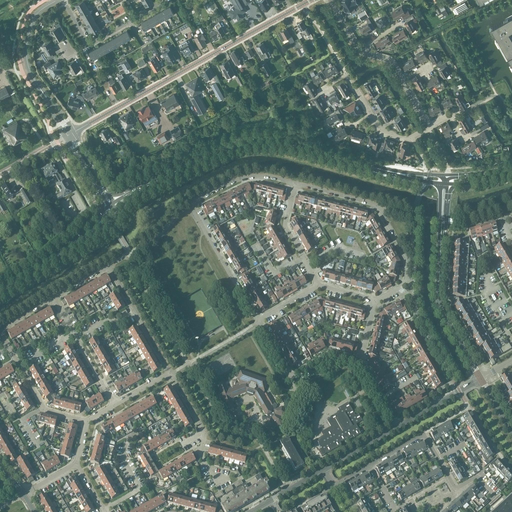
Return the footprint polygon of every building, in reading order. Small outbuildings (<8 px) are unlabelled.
[(229,12),(233,19),(233,18),(236,16),(238,21),(244,18),(242,15),(243,15),(242,14),(241,13),(243,12),(243,13),(247,11),(243,4),(245,3),(246,5),(251,2),(250,1),(249,0),(231,0),(232,1),(233,3),(235,7),(234,7),(232,9),(232,8),(232,9),(232,10),(232,11),(229,12)] [(269,6),(272,4),(270,0),(263,0),(259,3),(264,11),(270,8),(269,6)] [(351,10),(354,8),(353,6),(358,4),(356,0),(350,0),(349,0),(339,0),(340,0),(342,4),(343,4),(344,6),(343,6),(346,12),(347,11),(347,12),(350,10),(351,10)] [(76,5),(79,10),(86,5),(83,1),(76,5)] [(467,8),(464,2),(454,9),(457,14),(467,8)] [(81,14),(89,10),(86,5),(79,10),(81,14)] [(165,9),(169,16),(174,14),(170,6),(165,9)] [(401,7),(392,13),(395,19),(402,15),(404,18),(410,15),(408,11),(404,13),(401,7)] [(169,16),(165,9),(161,12),(165,19),(169,16)] [(89,10),(81,14),(84,19),(91,15),(89,10)] [(438,14),(437,14),(440,18),(448,14),(445,10),(441,12),(438,14)] [(165,19),(161,12),(156,14),(160,22),(165,19)] [(383,17),(376,21),(380,28),(389,23),(386,19),(389,17),(386,12),(381,14),(383,17)] [(160,22),(156,14),(151,17),(155,24),(160,22)] [(220,14),(214,18),(217,23),(223,20),(220,14)] [(87,24),(94,20),(91,15),(84,19),(87,24)] [(412,15),(405,19),(407,22),(405,23),(407,27),(410,33),(416,29),(414,24),(413,25),(410,20),(414,18),(412,15)] [(511,16),(491,28),(511,65),(511,16)] [(155,24),(151,17),(146,20),(151,27),(155,24)] [(94,20),(87,24),(89,28),(97,24),(94,20)] [(151,27),(146,20),(142,22),(146,30),(151,27)] [(305,33),(309,39),(312,37),(307,27),(306,28),(302,21),(297,24),(299,28),(298,28),(300,32),(301,31),(303,34),(305,33)] [(374,27),(371,22),(361,27),(366,35),(370,32),(370,31),(372,30),(371,29),(374,27)] [(63,38),(60,34),(64,32),(59,23),(55,25),(57,28),(53,31),(54,31),(51,33),(56,42),(63,38)] [(187,23),(179,28),(183,35),(191,30),(187,23)] [(212,37),(215,41),(220,38),(220,37),(225,34),(219,23),(215,25),(217,28),(210,33),(212,37)] [(97,24),(89,28),(92,33),(100,29),(97,24)] [(279,34),(283,41),(288,38),(291,44),(295,41),(291,36),(286,29),(281,32),(281,33),(279,34)] [(397,34),(391,37),(395,44),(404,38),(405,39),(408,37),(404,30),(397,34)] [(122,33),(127,41),(131,38),(127,31),(122,33)] [(127,41),(122,33),(118,36),(122,43),(127,41)] [(194,38),(200,48),(206,44),(204,39),(205,38),(203,34),(194,38)] [(122,43),(118,36),(113,39),(117,46),(122,43)] [(380,44),(377,46),(380,51),(383,49),(382,47),(386,44),(387,45),(392,43),(388,36),(382,39),(382,40),(379,42),(380,44)] [(117,46),(113,39),(108,41),(112,49),(117,46)] [(112,49),(108,41),(104,44),(108,52),(112,49)] [(180,47),(185,56),(186,56),(189,54),(191,53),(194,51),(195,51),(195,50),(194,51),(189,41),(187,42),(187,41),(181,44),(182,46),(180,47)] [(43,47),(46,52),(41,55),(45,62),(54,57),(52,53),(54,52),(49,43),(43,47)] [(258,46),(256,47),(257,47),(258,50),(257,51),(259,54),(260,54),(262,58),(265,57),(266,57),(271,54),(268,49),(267,50),(263,43),(261,44),(260,43),(258,45),(259,45),(258,46)] [(108,52),(104,44),(99,47),(103,54),(108,52)] [(152,44),(142,49),(144,53),(153,47),(152,44)] [(168,51),(164,53),(166,57),(165,58),(169,64),(176,60),(173,54),(176,52),(172,45),(167,48),(168,51)] [(103,54),(99,47),(94,50),(98,57),(103,54)] [(252,49),(246,52),(249,58),(255,55),(252,49)] [(98,57),(94,50),(89,52),(94,60),(98,57)] [(438,55),(435,50),(428,54),(431,60),(432,60),(434,64),(435,63),(437,66),(442,62),(440,60),(439,60),(437,56),(438,55)] [(229,54),(235,65),(237,64),(238,65),(245,61),(243,57),(239,58),(235,51),(229,54)] [(416,56),(414,58),(417,63),(420,62),(423,61),(428,59),(423,51),(416,56)] [(155,58),(149,62),(151,65),(150,65),(155,72),(161,69),(159,66),(160,66),(155,58)] [(416,66),(412,59),(402,65),(406,72),(411,69),(416,66)] [(50,61),(43,65),(46,70),(49,68),(54,78),(61,74),(58,70),(62,68),(58,62),(52,65),(50,61)] [(122,64),(124,68),(127,72),(132,69),(127,61),(122,64)] [(220,65),(225,74),(224,74),(227,79),(234,74),(227,61),(220,65)] [(68,65),(73,74),(82,69),(83,72),(86,71),(83,65),(78,67),(74,62),(68,65)] [(266,62),(261,65),(267,75),(271,73),(266,62)] [(448,68),(445,63),(438,68),(440,70),(439,71),(440,73),(440,74),(442,79),(450,74),(447,69),(448,68)] [(339,72),(334,65),(324,71),(328,78),(334,74),(334,75),(339,72)] [(202,72),(206,80),(215,76),(210,67),(204,70),(202,71),(202,72)] [(138,82),(144,78),(143,78),(146,76),(142,69),(133,74),(138,82)] [(319,73),(312,77),(316,85),(321,82),(320,81),(323,80),(322,78),(325,77),(322,72),(319,73)] [(122,74),(116,78),(118,81),(118,80),(124,90),(130,86),(125,77),(124,77),(122,74)] [(236,77),(240,83),(242,86),(245,85),(239,75),(236,77)] [(418,79),(416,76),(411,79),(412,82),(414,81),(416,86),(415,87),(418,91),(425,87),(421,82),(419,78),(418,79)] [(432,79),(427,82),(431,89),(441,83),(437,76),(432,78),(432,79)] [(104,85),(106,88),(109,86),(114,94),(115,93),(116,93),(118,92),(118,91),(119,90),(113,79),(107,82),(105,78),(101,80),(104,85)] [(187,85),(193,97),(191,98),(200,114),(207,111),(197,94),(203,91),(201,88),(202,87),(197,79),(187,85)] [(374,86),(371,81),(364,85),(367,91),(368,91),(370,94),(369,95),(371,98),(378,94),(376,91),(375,92),(372,87),(374,86)] [(316,91),(310,82),(304,85),(306,90),(308,90),(310,94),(309,95),(311,98),(316,95),(314,92),(316,91)] [(350,94),(343,82),(336,86),(338,88),(339,88),(341,92),(340,93),(343,98),(350,94)] [(215,83),(211,85),(220,101),(224,98),(215,83)] [(82,94),(85,99),(87,98),(88,100),(99,94),(96,87),(92,90),(91,89),(88,91),(88,92),(84,94),(84,93),(82,94)] [(0,90),(0,100),(10,95),(5,88),(0,90)] [(329,99),(326,101),(329,106),(332,104),(332,105),(339,100),(335,93),(331,96),(328,98),(329,99)] [(464,99),(461,94),(455,98),(458,103),(462,110),(470,105),(468,102),(466,104),(463,99),(464,99)] [(70,98),(69,102),(73,104),(72,108),(77,110),(79,105),(81,106),(81,103),(84,102),(85,101),(82,96),(78,95),(78,97),(75,99),(70,98)] [(174,95),(161,103),(164,107),(166,106),(168,111),(180,105),(174,95)] [(386,106),(380,95),(372,100),(375,104),(376,104),(379,110),(386,106)] [(321,99),(319,96),(311,101),(313,104),(315,103),(317,107),(316,107),(319,112),(326,108),(323,103),(322,103),(320,100),(321,99)] [(442,102),(439,104),(442,109),(445,107),(446,108),(448,107),(449,107),(453,105),(449,97),(442,101),(442,102)] [(361,112),(356,102),(344,109),(350,111),(352,115),(357,112),(359,113),(361,112)] [(437,114),(442,110),(438,104),(428,109),(432,117),(437,114)] [(140,112),(139,112),(140,115),(139,116),(142,121),(143,120),(143,121),(144,121),(144,122),(146,125),(157,119),(156,115),(153,111),(152,111),(149,107),(144,110),(143,108),(139,110),(140,112)] [(380,112),(381,114),(383,117),(382,117),(385,122),(393,118),(388,110),(387,108),(380,112)] [(339,110),(338,110),(335,111),(336,113),(326,119),(329,123),(329,122),(331,125),(340,120),(338,117),(341,115),(340,112),(339,110)] [(119,119),(126,131),(133,127),(132,125),(135,123),(132,117),(131,117),(129,113),(119,119)] [(399,116),(394,119),(396,122),(394,123),(396,126),(395,126),(398,131),(405,126),(401,119),(399,116)] [(465,117),(458,121),(462,126),(466,132),(473,128),(471,126),(469,127),(467,122),(468,121),(465,117)] [(3,131),(12,147),(27,138),(20,126),(19,126),(17,122),(3,131)] [(444,135),(446,138),(451,135),(449,132),(450,132),(449,131),(452,130),(448,123),(441,127),(445,135),(444,135)] [(339,131),(337,128),(331,131),(333,135),(334,135),(336,138),(338,141),(348,135),(344,128),(339,131)] [(100,133),(105,142),(108,140),(109,143),(112,142),(110,138),(112,137),(107,129),(105,130),(104,130),(102,131),(102,132),(100,133)] [(181,131),(173,135),(176,140),(183,135),(181,131)] [(351,137),(352,138),(351,140),(360,142),(363,143),(366,134),(353,131),(352,135),(351,137)] [(487,132),(485,133),(484,131),(479,134),(480,135),(474,138),(478,145),(488,139),(488,137),(489,136),(487,132)] [(165,132),(158,136),(157,137),(161,144),(169,139),(165,132)] [(119,135),(116,136),(114,138),(117,145),(123,141),(119,135)] [(373,145),(372,147),(379,149),(380,142),(378,142),(379,138),(369,135),(367,143),(373,145)] [(447,140),(453,150),(460,146),(457,141),(455,139),(453,140),(452,137),(447,140)] [(381,142),(380,149),(381,149),(383,149),(383,148),(393,150),(395,142),(385,140),(384,143),(381,142)] [(461,148),(465,155),(470,152),(470,151),(477,147),(474,142),(467,146),(467,145),(461,148)] [(406,157),(406,156),(409,157),(410,152),(407,151),(408,148),(402,146),(400,152),(397,151),(396,157),(399,158),(399,155),(406,157)] [(57,185),(63,181),(60,176),(59,176),(57,173),(58,173),(57,173),(53,165),(48,168),(47,169),(42,171),(42,172),(46,179),(48,182),(48,183),(49,182),(54,180),(57,185)] [(63,181),(57,185),(56,185),(57,185),(61,193),(53,198),(55,201),(63,197),(64,197),(71,193),(71,192),(69,188),(69,187),(68,188),(67,186),(68,185),(67,185),(65,181),(64,180),(64,181),(63,181)] [(254,190),(253,183),(249,185),(248,184),(243,187),(247,195),(250,194),(249,193),(254,190)] [(258,183),(258,184),(253,183),(254,190),(259,192),(259,193),(261,194),(263,185),(258,183)] [(2,188),(8,199),(9,199),(9,200),(10,200),(12,198),(13,198),(12,197),(15,195),(19,192),(16,187),(12,189),(9,184),(2,188)] [(264,193),(267,194),(269,186),(263,185),(261,194),(260,196),(263,197),(264,193)] [(247,195),(243,187),(238,189),(242,196),(244,195),(246,198),(249,197),(247,195)] [(274,196),(277,196),(279,189),(274,188),(271,199),(273,200),(274,196)] [(24,189),(20,191),(28,205),(32,203),(24,189)] [(239,197),(242,196),(238,189),(234,192),(239,202),(241,201),(239,197)] [(280,197),(279,198),(279,200),(285,202),(286,194),(284,193),(284,191),(279,189),(277,196),(280,197)] [(237,203),(239,202),(234,192),(229,194),(232,201),(235,200),(237,203)] [(230,202),(232,201),(229,194),(224,197),(229,207),(231,206),(230,202)] [(305,196),(300,195),(299,198),(296,197),(294,204),(300,206),(301,203),(303,203),(305,196)] [(224,197),(219,199),(222,206),(225,205),(227,208),(229,207),(224,197)] [(316,199),(311,198),(308,209),(310,209),(311,205),(314,206),(316,199)] [(220,207),(222,206),(219,199),(214,202),(219,212),(222,211),(220,207)] [(326,202),(325,201),(325,200),(321,199),(321,200),(318,211),(321,212),(322,208),(324,209),(326,202)] [(217,213),(219,212),(214,202),(209,204),(213,211),(215,209),(217,213)] [(331,215),(332,213),(334,214),(337,204),(332,203),(329,214),(331,215)] [(214,213),(213,211),(209,204),(204,207),(206,209),(203,210),(206,216),(206,217),(214,213)] [(339,217),(342,218),(342,216),(345,217),(347,207),(346,207),(346,205),(342,204),(342,206),(340,213),(339,217)] [(356,217),(358,210),(353,209),(350,220),(352,221),(353,217),(356,217)] [(267,219),(276,221),(277,216),(275,215),(276,212),(270,211),(269,217),(267,216),(267,219)] [(361,220),(363,221),(364,219),(369,221),(373,215),(368,213),(369,213),(363,211),(361,220)] [(371,225),(370,226),(368,227),(369,229),(379,224),(376,219),(373,215),(369,221),(371,225)] [(296,218),(293,220),(291,221),(293,223),(291,224),(292,226),(291,227),(293,230),(302,225),(302,224),(299,220),(298,220),(296,218)] [(269,225),(269,228),(274,227),(276,221),(267,219),(266,221),(268,222),(267,225),(269,225)] [(498,222),(490,224),(492,233),(498,232),(496,225),(498,224),(498,222)] [(302,225),(293,230),(295,233),(296,232),(297,234),(303,230),(302,227),(305,225),(304,223),(302,224),(302,225)] [(379,224),(369,229),(370,232),(371,231),(374,235),(376,234),(377,235),(382,232),(380,229),(382,228),(379,224)] [(220,226),(213,230),(216,235),(226,229),(225,227),(221,229),(220,226)] [(268,235),(269,237),(277,232),(274,227),(269,228),(270,230),(268,231),(269,234),(268,235)] [(227,231),(226,229),(216,235),(219,240),(225,236),(224,234),(227,231)] [(474,229),(469,231),(472,240),(476,238),(477,238),(474,229)] [(308,230),(305,232),(303,230),(297,234),(300,238),(310,233),(308,230)] [(272,238),(273,241),(280,237),(277,232),(269,237),(267,238),(268,240),(272,238)] [(380,240),(376,242),(377,244),(380,243),(387,238),(385,233),(383,234),(382,232),(377,235),(380,240)] [(311,235),(310,233),(300,238),(302,243),(309,239),(307,237),(311,235)] [(225,236),(219,240),(221,245),(231,239),(230,236),(227,238),(225,236)] [(282,242),(280,237),(273,241),(275,243),(271,245),(272,248),(282,242)] [(390,243),(387,238),(380,243),(377,244),(379,246),(380,245),(382,248),(390,243)] [(224,249),(232,244),(231,242),(233,241),(231,239),(221,245),(224,249)] [(310,242),(309,239),(302,243),(305,248),(315,242),(314,240),(310,242)] [(279,250),(285,246),(282,242),(272,248),(274,250),(277,248),(279,250)] [(305,248),(308,253),(314,249),(313,246),(316,244),(315,242),(305,248)] [(468,260),(472,260),(472,258),(468,258),(469,243),(467,243),(465,243),(462,243),(460,243),(455,242),(452,297),(466,297),(467,293),(470,293),(470,291),(467,291),(467,282),(471,282),(471,280),(467,280),(468,271),(471,271),(471,269),(468,269),(468,260)] [(224,249),(227,254),(237,248),(236,246),(234,247),(232,244),(224,249)] [(494,249),(496,252),(497,253),(505,249),(502,244),(494,249)] [(289,250),(287,247),(286,248),(285,246),(279,250),(280,253),(277,255),(278,257),(289,250)] [(390,246),(382,250),(386,257),(388,257),(396,252),(395,252),(393,247),(391,248),(390,246)] [(237,248),(227,254),(230,259),(236,255),(235,252),(238,250),(237,248)] [(497,254),(499,258),(507,253),(505,249),(497,253),(496,252),(494,254),(495,256),(497,254)] [(291,256),(290,254),(291,254),(289,250),(278,257),(279,259),(283,257),(284,260),(291,256)] [(388,257),(391,263),(400,262),(398,257),(398,256),(399,255),(397,251),(395,252),(396,252),(388,257)] [(502,263),(510,258),(507,253),(499,258),(501,262),(502,263)] [(239,256),(238,254),(236,255),(230,259),(232,263),(242,257),(241,255),(239,256)] [(242,257),(232,263),(235,268),(242,264),(240,262),(244,260),(242,257)] [(511,263),(511,261),(510,258),(502,263),(501,262),(499,263),(500,265),(502,264),(505,267),(511,263)] [(391,263),(390,269),(398,272),(400,266),(399,266),(400,262),(391,263)] [(240,271),(242,274),(247,271),(244,266),(243,267),(242,264),(235,268),(238,273),(240,271)] [(398,272),(390,269),(389,272),(390,272),(389,277),(395,282),(396,277),(397,277),(398,272)] [(330,281),(332,273),(329,273),(329,271),(324,270),(322,275),(325,276),(324,279),(330,281)] [(335,282),(338,271),(335,270),(334,274),(332,273),(330,281),(335,282)] [(245,284),(251,281),(252,280),(248,273),(242,276),(243,279),(242,279),(245,284)] [(342,276),(340,283),(345,285),(348,274),(346,273),(345,277),(342,276)] [(107,275),(102,278),(106,286),(111,283),(107,275)] [(293,283),(297,289),(302,286),(297,279),(296,276),(294,278),(296,281),(293,283)] [(300,279),(299,277),(297,279),(302,286),(307,284),(306,282),(308,281),(305,276),(300,279)] [(356,287),(356,288),(359,276),(356,276),(356,277),(353,276),(352,279),(351,286),(356,287)] [(355,289),(359,290),(360,289),(361,289),(363,282),(364,279),(361,278),(361,277),(359,276),(356,288),(356,287),(355,289)] [(387,289),(390,287),(389,286),(391,285),(391,284),(395,282),(389,277),(388,276),(381,280),(386,288),(387,289)] [(102,288),(106,286),(102,278),(97,281),(102,288)] [(367,278),(366,282),(363,282),(361,289),(366,290),(369,282),(369,279),(367,278)] [(253,279),(252,280),(251,281),(245,284),(247,289),(249,288),(250,291),(255,288),(258,287),(253,279)] [(371,284),(371,282),(372,280),(369,279),(369,282),(366,290),(372,292),(372,291),(377,292),(376,285),(371,284)] [(379,281),(380,282),(376,285),(377,292),(381,290),(386,288),(381,280),(379,281)] [(97,291),(102,288),(97,281),(93,284),(97,291)] [(287,282),(293,293),(297,291),(296,290),(297,289),(293,283),(291,284),(289,281),(287,282)] [(288,295),(289,294),(290,295),(293,293),(287,282),(284,283),(286,287),(284,288),(288,295)] [(92,294),(97,291),(93,284),(88,286),(92,294)] [(88,296),(92,294),(88,286),(83,289),(88,296)] [(279,286),(277,287),(283,297),(284,299),(287,296),(287,295),(288,295),(284,288),(281,289),(279,286)] [(278,300),(283,297),(277,287),(275,288),(277,292),(274,294),(278,300)] [(255,288),(250,291),(249,292),(252,297),(262,291),(260,289),(257,291),(255,288)] [(83,299),(88,296),(83,289),(79,292),(83,299)] [(254,301),(261,297),(259,295),(263,293),(262,291),(252,297),(254,301)] [(78,302),(83,299),(79,292),(74,294),(78,302)] [(117,293),(109,297),(112,302),(120,298),(117,293)] [(74,305),(78,302),(74,294),(69,297),(74,305)] [(67,304),(69,307),(74,305),(69,297),(62,302),(64,306),(67,304)] [(257,306),(265,301),(267,300),(266,298),(262,300),(261,297),(254,301),(257,306)] [(112,302),(115,307),(122,302),(120,298),(112,302)] [(323,307),(321,299),(317,302),(317,301),(312,304),(317,312),(319,311),(318,309),(323,307)] [(327,310),(329,310),(330,310),(332,301),(326,300),(326,301),(321,299),(323,307),(327,308),(327,310)] [(499,349),(494,341),(494,340),(491,342),(486,333),(489,331),(488,330),(485,331),(481,324),(484,322),(483,320),(480,322),(476,315),(479,313),(478,311),(475,313),(470,305),(473,303),(472,302),(469,303),(467,299),(454,307),(479,349),(481,348),(490,362),(511,349),(509,344),(499,349)] [(260,310),(262,313),(268,310),(265,304),(266,304),(265,301),(257,306),(260,311),(260,310)] [(330,310),(329,310),(329,313),(331,313),(332,309),(335,310),(337,303),(332,301),(330,310)] [(394,305),(397,311),(399,314),(406,310),(401,301),(399,303),(399,302),(394,305)] [(122,302),(115,307),(118,311),(125,307),(122,302)] [(317,312),(312,304),(307,307),(311,313),(314,312),(316,315),(318,314),(317,312)] [(339,315),(342,316),(342,315),(345,315),(346,313),(348,306),(342,304),(339,315)] [(395,313),(397,311),(394,305),(389,308),(394,315),(393,315),(395,318),(397,316),(395,313)] [(353,306),(353,307),(350,318),(352,319),(353,315),(356,316),(358,308),(357,308),(357,307),(353,306)] [(45,311),(49,319),(54,316),(52,313),(55,311),(53,307),(45,311)] [(309,315),(311,313),(307,307),(303,310),(309,320),(311,318),(309,315)] [(356,316),(359,317),(359,318),(364,319),(366,314),(363,313),(364,310),(358,308),(356,316)] [(393,315),(394,315),(389,308),(384,310),(384,311),(380,313),(386,318),(391,315),(391,317),(393,315)] [(302,319),(303,321),(306,320),(306,321),(309,320),(303,310),(298,312),(302,319)] [(45,321),(49,319),(45,311),(40,314),(45,321)] [(293,315),(299,325),(301,324),(299,320),(302,319),(298,312),(297,313),(296,312),(293,314),(293,315)] [(377,323),(386,326),(386,323),(385,323),(386,318),(380,313),(379,318),(378,318),(377,323)] [(40,324),(45,321),(40,314),(36,317),(40,324)] [(299,325),(293,315),(288,318),(292,324),(295,323),(297,326),(299,325)] [(35,327),(40,324),(36,317),(31,319),(35,327)] [(31,330),(35,327),(31,319),(26,322),(31,330)] [(283,327),(282,325),(279,327),(276,321),(268,326),(270,329),(269,329),(271,333),(272,332),(273,333),(281,329),(283,327)] [(26,332),(31,330),(26,322),(22,325),(26,332)] [(401,331),(402,333),(412,327),(409,322),(403,326),(404,329),(401,331)] [(21,335),(26,332),(22,325),(17,327),(21,335)] [(140,332),(137,327),(134,328),(133,325),(128,329),(132,336),(140,332)] [(17,338),(21,335),(17,327),(12,330),(17,338)] [(284,330),(283,327),(281,329),(273,333),(276,338),(282,334),(281,332),(284,330)] [(407,333),(408,336),(415,332),(412,327),(402,333),(404,335),(407,333)] [(376,329),(374,334),(385,337),(386,334),(382,333),(383,331),(376,329)] [(17,338),(12,330),(7,333),(12,340),(17,338)] [(140,332),(132,336),(135,341),(142,336),(140,332)] [(288,337),(286,332),(282,334),(276,338),(276,339),(275,340),(277,343),(288,337)] [(406,340),(408,342),(418,336),(415,332),(408,336),(410,338),(406,340)] [(137,345),(145,341),(142,336),(135,341),(137,345)] [(412,342),(414,345),(420,341),(418,336),(408,342),(409,344),(412,342)] [(89,342),(92,347),(99,343),(98,341),(100,339),(99,337),(89,342)] [(288,337),(277,343),(279,347),(280,346),(281,347),(288,344),(290,342),(288,340),(290,339),(288,337)] [(320,351),(325,348),(324,346),(326,344),(323,338),(315,342),(320,351)] [(336,349),(338,342),(338,340),(330,338),(329,344),(331,345),(331,347),(336,349)] [(341,342),(338,342),(336,349),(341,350),(344,339),(342,338),(341,342)] [(379,344),(380,341),(373,339),(371,344),(383,347),(383,345),(382,345),(379,344)] [(140,350),(148,346),(145,341),(137,345),(140,350)] [(412,350),(413,352),(423,346),(420,341),(414,345),(415,348),(412,350)] [(95,352),(104,346),(102,342),(99,343),(92,347),(95,352)] [(312,342),(310,344),(316,354),(320,351),(315,342),(313,344),(312,342)] [(358,345),(352,344),(352,343),(349,342),(348,344),(349,344),(347,352),(348,352),(347,353),(351,354),(352,353),(356,354),(358,345)] [(281,347),(284,352),(294,346),(293,344),(289,346),(288,344),(281,347)] [(316,354),(310,344),(308,345),(310,348),(307,350),(311,356),(316,354)] [(72,346),(64,351),(67,355),(75,351),(72,346)] [(104,346),(95,352),(97,357),(107,351),(104,346)] [(143,355),(150,350),(148,346),(140,350),(143,355)] [(287,357),(293,353),(292,351),(295,348),(294,346),(284,352),(283,353),(285,356),(286,356),(287,357)] [(418,352),(419,354),(426,351),(423,346),(413,352),(414,354),(418,352)] [(146,359),(153,355),(150,350),(143,355),(146,359)] [(377,354),(377,352),(370,350),(369,355),(368,360),(377,359),(378,355),(377,354)] [(67,355),(70,360),(77,356),(75,351),(67,355)] [(110,356),(108,353),(107,351),(97,357),(100,361),(110,356)] [(299,356),(298,353),(297,351),(293,353),(287,357),(287,358),(286,359),(288,362),(297,357),(299,356)] [(417,359),(419,361),(429,355),(426,351),(419,354),(421,357),(417,359)] [(148,364),(156,360),(153,355),(146,359),(148,364)] [(423,361),(425,364),(431,360),(429,355),(419,361),(420,363),(423,361)] [(70,360),(67,362),(70,366),(72,365),(80,360),(77,356),(70,360)] [(110,356),(100,361),(103,366),(110,362),(109,359),(111,358),(110,356)] [(297,357),(288,362),(290,366),(291,365),(292,366),(299,363),(297,360),(301,358),(299,356),(297,357)] [(379,362),(377,359),(368,360),(370,364),(370,365),(373,369),(379,366),(378,363),(379,362)] [(80,360),(72,365),(75,369),(83,365),(80,360)] [(151,369),(158,364),(156,360),(148,364),(151,369)] [(423,368),(424,370),(434,365),(431,360),(425,364),(426,366),(423,368)] [(106,371),(115,365),(114,363),(112,364),(110,362),(103,366),(106,371)] [(161,369),(158,364),(151,369),(154,373),(161,369)] [(10,365),(5,368),(10,376),(15,373),(10,365)] [(30,371),(33,375),(40,371),(39,369),(41,368),(39,365),(30,371)] [(78,374),(85,370),(83,365),(75,369),(78,374)] [(106,371),(108,375),(118,370),(115,365),(106,371)] [(429,371),(430,373),(437,369),(434,365),(424,370),(425,373),(429,371)] [(381,368),(379,366),(373,369),(375,374),(385,368),(384,366),(381,368)] [(10,376),(5,368),(1,371),(5,378),(10,376)] [(385,368),(375,374),(378,379),(385,375),(383,372),(387,370),(385,368)] [(428,378),(429,380),(430,380),(437,376),(440,374),(437,369),(430,373),(432,376),(428,378)] [(81,379),(88,374),(85,370),(78,374),(81,379)] [(143,380),(138,372),(137,370),(132,373),(138,383),(143,380)] [(35,380),(45,374),(44,372),(41,373),(40,371),(33,375),(35,380)] [(219,384),(218,386),(220,392),(218,395),(222,403),(225,405),(228,411),(229,411),(234,409),(236,408),(232,402),(233,401),(233,399),(238,397),(239,395),(240,396),(246,393),(247,392),(249,395),(251,396),(254,395),(254,396),(256,400),(259,401),(258,403),(261,408),(263,409),(262,411),(265,415),(267,416),(268,417),(267,418),(267,419),(266,427),(270,430),(274,430),(276,426),(281,425),(283,422),(283,418),(286,414),(286,410),(282,407),(275,410),(274,409),(274,408),(273,406),(273,405),(274,404),(268,393),(266,394),(265,394),(264,392),(265,391),(267,384),(265,380),(260,378),(259,379),(257,377),(242,372),(240,372),(237,380),(239,382),(241,383),(241,384),(228,389),(227,389),(224,383),(223,382),(219,384)] [(511,372),(500,380),(508,394),(506,395),(511,406),(511,372)] [(138,383),(132,373),(130,375),(131,377),(129,378),(133,385),(138,383)] [(38,385),(46,380),(44,378),(46,377),(45,374),(35,380),(38,385)] [(88,374),(81,379),(83,383),(91,379),(88,374)] [(381,383),(387,380),(391,378),(389,375),(386,377),(385,375),(378,379),(379,380),(377,381),(379,384),(381,383)] [(437,376),(430,380),(429,380),(427,381),(428,384),(432,382),(433,384),(440,380),(437,376)] [(123,379),(128,388),(133,385),(129,378),(126,379),(125,377),(123,379)] [(381,383),(384,388),(390,384),(389,382),(392,380),(391,378),(387,380),(381,383)] [(83,383),(86,388),(94,384),(91,379),(83,383)] [(119,383),(124,391),(128,388),(123,379),(120,380),(122,382),(119,383)] [(41,389),(50,384),(49,381),(47,383),(46,380),(38,385),(41,389)] [(443,385),(440,380),(433,384),(435,387),(433,387),(435,390),(443,385)] [(118,381),(113,384),(118,392),(115,393),(116,395),(124,391),(119,383),(118,381)] [(13,388),(16,393),(24,389),(21,384),(13,388)] [(43,394),(51,390),(50,387),(52,386),(50,384),(41,389),(43,394)] [(167,396),(174,391),(171,387),(164,391),(167,396)] [(19,398),(26,393),(24,389),(16,393),(19,398)] [(416,391),(422,401),(427,398),(423,391),(421,393),(419,389),(416,391)] [(54,395),(51,390),(43,394),(46,399),(51,396),(52,398),(55,397),(54,395)] [(169,400),(177,396),(174,391),(167,396),(169,400)] [(422,401),(416,391),(414,392),(416,395),(414,397),(418,403),(422,401)] [(22,402),(29,398),(26,393),(19,398),(22,402)] [(95,398),(95,397),(94,395),(91,397),(93,399),(90,400),(95,408),(99,405),(95,398)] [(100,395),(95,397),(95,398),(99,405),(107,400),(106,398),(103,400),(100,395)] [(407,396),(413,406),(418,403),(414,397),(411,398),(409,395),(407,396)] [(172,405),(180,401),(177,396),(169,400),(172,405)] [(408,409),(413,406),(407,396),(405,397),(407,401),(404,402),(408,409)] [(55,397),(52,398),(53,400),(55,401),(53,406),(59,408),(61,399),(56,398),(55,397)] [(153,397),(148,400),(152,408),(157,405),(153,397)] [(24,407),(32,403),(29,398),(22,402),(24,407)] [(64,409),(67,398),(65,398),(64,398),(64,400),(61,399),(59,408),(64,409)] [(83,404),(85,407),(87,406),(90,411),(95,408),(90,400),(83,404)] [(152,408),(148,400),(143,403),(147,410),(152,408)] [(400,400),(398,401),(404,411),(408,409),(404,402),(402,404),(400,400)] [(71,402),(69,411),(75,412),(77,404),(78,401),(75,401),(74,403),(71,402)] [(180,401),(172,405),(175,410),(182,405),(180,401)] [(398,401),(396,403),(398,406),(395,408),(399,414),(404,411),(398,401)] [(32,411),(36,409),(32,403),(24,407),(27,412),(31,409),(32,411)] [(147,410),(143,403),(138,406),(143,413),(147,410)] [(361,434),(356,425),(363,421),(359,414),(356,416),(348,403),(338,409),(340,412),(329,418),(326,420),(331,427),(321,433),(323,436),(317,440),(322,449),(318,451),(322,457),(342,445),(340,443),(353,436),(354,438),(361,434)] [(82,405),(77,404),(75,412),(80,413),(81,408),(83,408),(85,407),(83,404),(82,405)] [(177,414),(185,410),(182,405),(175,410),(177,414)] [(143,413),(138,406),(134,408),(138,416),(143,413)] [(138,416),(134,408),(129,411),(133,418),(138,416)] [(180,419),(188,415),(185,410),(177,414),(180,419)] [(124,414),(129,421),(130,423),(135,421),(133,418),(129,411),(124,414)] [(465,422),(473,418),(470,413),(463,417),(465,422)] [(45,424),(47,416),(39,414),(37,415),(38,416),(39,416),(41,417),(39,423),(45,424)] [(129,421),(124,414),(120,416),(124,424),(129,421)] [(183,424),(190,419),(188,415),(180,419),(183,424)] [(124,424),(120,416),(115,419),(119,427),(124,424)] [(465,422),(468,427),(476,422),(473,418),(465,422)] [(110,422),(115,429),(119,427),(115,419),(110,422)] [(183,424),(187,431),(192,428),(191,425),(193,424),(190,419),(183,424)] [(106,425),(110,432),(112,434),(116,432),(115,429),(110,422),(106,425)] [(454,430),(449,422),(444,425),(449,433),(454,430)] [(468,427),(471,431),(479,427),(476,422),(468,427)] [(103,431),(98,433),(104,436),(105,435),(110,432),(106,425),(101,427),(103,431)] [(444,425),(440,428),(444,436),(449,433),(444,425)] [(481,432),(479,427),(471,431),(474,436),(481,432)] [(435,431),(440,438),(444,436),(440,428),(435,431)] [(66,436),(75,438),(76,433),(66,430),(65,432),(67,433),(66,436)] [(168,430),(166,431),(171,441),(176,438),(172,430),(169,432),(168,430)] [(162,436),(167,443),(171,441),(166,431),(163,432),(164,434),(162,436)] [(435,431),(430,433),(435,441),(440,438),(435,431)] [(484,436),(481,432),(474,436),(476,441),(484,436)] [(106,438),(103,438),(104,436),(98,433),(96,442),(104,444),(106,438)] [(167,443),(162,436),(160,437),(159,435),(156,436),(162,446),(167,443)] [(8,438),(7,436),(0,439),(0,445),(0,446),(8,441),(6,439),(8,438)] [(153,441),(157,449),(162,446),(156,436),(154,438),(155,440),(153,441)] [(484,436),(476,441),(479,445),(487,441),(484,436)] [(282,449),(291,444),(294,442),(291,438),(288,440),(288,439),(281,443),(283,448),(282,448),(282,449)] [(64,446),(72,448),(73,443),(63,440),(62,443),(64,443),(64,446)] [(148,444),(153,451),(157,449),(153,441),(151,443),(149,440),(147,442),(148,444)] [(9,444),(8,441),(0,446),(3,450),(12,445),(11,443),(9,444)] [(422,441),(417,444),(422,452),(429,449),(427,446),(425,447),(422,441)] [(487,441),(479,445),(482,450),(489,446),(487,441)] [(148,444),(143,447),(144,448),(143,453),(150,455),(151,453),(153,451),(148,444)] [(285,453),(294,448),(293,445),(292,446),(291,444),(282,449),(285,453)] [(422,452),(417,444),(413,447),(418,455),(422,452)] [(14,447),(12,445),(3,450),(6,455),(13,451),(12,448),(14,447)] [(208,455),(208,454),(214,456),(216,447),(210,446),(209,453),(206,452),(205,453),(206,455),(208,455)] [(484,455),(492,450),(489,446),(482,450),(484,455)] [(418,455),(413,447),(408,450),(413,458),(418,455)] [(287,457),(296,452),(295,450),(296,450),(294,448),(285,453),(287,457)] [(311,462),(303,448),(300,449),(308,463),(311,462)] [(413,458),(408,450),(403,452),(406,458),(405,459),(406,462),(413,458)] [(492,450),(484,455),(482,456),(485,461),(484,462),(487,465),(489,463),(493,459),(491,457),(495,455),(492,450)] [(6,455),(8,460),(18,454),(17,452),(14,453),(13,451),(6,455)] [(65,458),(69,459),(71,453),(60,451),(59,453),(62,454),(60,459),(64,462),(65,458)] [(191,464),(196,461),(193,456),(195,455),(196,453),(194,452),(187,456),(191,464)] [(290,462),(299,456),(298,454),(297,455),(296,452),(287,457),(290,462)] [(150,455),(143,453),(141,458),(140,458),(143,463),(151,459),(149,457),(150,455)] [(11,465),(17,461),(19,460),(18,460),(17,458),(19,457),(18,454),(8,460),(11,465)] [(406,462),(405,459),(403,460),(400,454),(395,457),(400,465),(406,462)] [(50,458),(56,467),(64,462),(60,459),(58,460),(56,457),(54,458),(53,456),(50,458)] [(191,464),(187,456),(182,459),(186,467),(191,464)] [(292,466),(301,461),(300,459),(301,459),(299,456),(290,462),(292,466)] [(24,457),(18,460),(19,460),(17,461),(20,466),(29,460),(28,458),(26,459),(24,457)] [(95,469),(100,466),(99,465),(100,459),(92,457),(90,463),(95,464),(94,468),(95,469)] [(395,468),(400,465),(395,457),(390,460),(395,468)] [(51,470),(56,467),(50,458),(48,459),(49,461),(47,462),(51,470)] [(146,468),(153,463),(151,459),(143,463),(146,468)] [(186,467),(182,459),(177,462),(182,469),(186,467)] [(452,468),(460,464),(457,459),(449,463),(452,468)] [(31,462),(29,460),(20,466),(22,470),(30,466),(29,464),(31,462)] [(390,471),(395,468),(390,460),(386,463),(390,471)] [(493,467),(497,471),(504,465),(500,460),(497,463),(495,461),(490,465),(492,468),(493,467)] [(301,461),(292,466),(295,471),(296,470),(304,466),(305,465),(303,463),(302,463),(301,461)] [(47,462),(44,464),(43,462),(41,463),(46,473),(51,470),(47,462)] [(182,469),(177,462),(173,465),(177,472),(182,469)] [(148,472),(156,468),(153,463),(146,468),(148,472)] [(386,473),(390,471),(386,463),(381,465),(386,473)] [(454,473),(462,468),(460,464),(452,468),(454,473)] [(177,472),(173,465),(168,467),(172,475),(177,472)] [(381,465),(376,468),(376,469),(375,470),(379,477),(386,473),(381,465)] [(504,465),(497,471),(501,475),(507,469),(504,465)] [(25,475),(35,469),(33,467),(31,468),(30,466),(22,470),(25,475)] [(101,468),(100,466),(95,469),(99,476),(106,472),(103,467),(102,468),(101,468)] [(172,475),(168,467),(163,470),(168,478),(172,475)] [(156,468),(148,472),(151,477),(152,477),(157,478),(159,471),(157,470),(156,468)] [(433,482),(443,477),(440,472),(442,471),(440,468),(429,474),(433,482)] [(457,478),(465,473),(462,468),(454,473),(457,478)] [(36,472),(35,469),(25,475),(30,483),(34,480),(32,477),(35,475),(34,473),(36,472)] [(504,479),(511,473),(507,469),(501,475),(504,479)] [(168,478),(163,470),(161,471),(159,471),(157,478),(162,479),(163,480),(168,478)] [(106,472),(99,476),(101,481),(109,476),(106,472)] [(363,476),(367,484),(369,486),(370,486),(373,482),(372,481),(374,480),(372,477),(371,478),(367,473),(363,476)] [(465,473),(457,478),(460,482),(468,478),(465,473)] [(68,482),(71,487),(78,482),(74,474),(72,476),(73,479),(68,482)] [(424,477),(429,485),(433,482),(429,474),(424,477)] [(255,477),(259,484),(249,489),(246,484),(232,492),(235,498),(221,506),(224,511),(235,511),(237,511),(270,492),(269,491),(270,490),(270,488),(269,486),(269,485),(266,480),(264,481),(260,475),(255,477)] [(104,485),(112,481),(109,476),(101,481),(104,485)] [(367,484),(363,476),(358,479),(363,487),(367,484)] [(424,477),(417,481),(419,483),(421,483),(424,488),(429,485),(424,477)] [(419,483),(417,481),(416,478),(409,482),(411,484),(416,493),(420,490),(417,484),(419,483)] [(353,481),(358,490),(363,487),(358,479),(353,481)] [(107,490),(114,486),(112,481),(104,485),(107,490)] [(351,493),(353,492),(358,490),(353,481),(348,484),(350,487),(348,487),(351,493)] [(73,491),(81,487),(78,482),(71,487),(73,491)] [(411,484),(406,487),(411,495),(416,493),(411,484)] [(114,486),(107,490),(110,495),(117,490),(114,486)] [(469,490),(475,496),(479,492),(473,486),(469,490)] [(76,496),(84,491),(81,487),(73,491),(76,496)] [(406,487),(401,490),(406,498),(411,495),(406,487)] [(117,490),(110,495),(112,499),(120,495),(117,490)] [(398,496),(401,501),(406,498),(401,490),(395,494),(397,497),(398,496)] [(465,493),(471,500),(475,496),(469,490),(465,493)] [(79,501),(86,496),(84,491),(76,496),(79,501)] [(49,499),(46,494),(43,496),(41,493),(37,496),(41,504),(49,499)] [(461,497),(467,503),(471,500),(465,493),(461,497)] [(169,498),(166,497),(167,503),(173,504),(175,496),(170,494),(169,498)] [(178,506),(181,495),(178,494),(178,497),(175,496),(173,504),(178,506)] [(162,506),(167,503),(166,497),(164,499),(162,495),(157,498),(162,506)] [(82,505),(89,501),(86,496),(79,501),(82,505)] [(304,507),(298,510),(294,511),(334,511),(325,496),(305,508),(304,507)] [(511,511),(511,496),(494,511),(511,511)] [(151,499),(157,508),(162,506),(157,498),(155,500),(154,497),(154,498),(151,499)] [(186,499),(183,507),(189,508),(192,498),(189,497),(188,499),(186,499)] [(363,501),(357,504),(360,509),(368,504),(365,497),(362,499),(363,501)] [(457,501),(463,507),(467,503),(461,497),(457,501)] [(44,508),(51,504),(49,499),(41,504),(44,508)] [(157,508),(151,499),(149,500),(150,502),(148,504),(152,511),(157,508)] [(196,501),(194,510),(199,511),(202,500),(201,500),(199,500),(199,502),(196,501)] [(84,510),(92,505),(89,501),(82,505),(84,510)] [(142,504),(146,511),(150,511),(152,511),(148,504),(147,501),(142,504)] [(453,504),(459,511),(463,507),(457,501),(453,504)] [(207,504),(204,511),(210,511),(212,506),(213,503),(210,503),(209,505),(207,504)]
